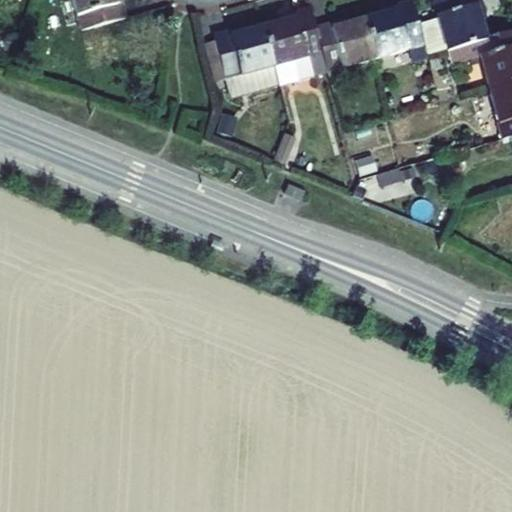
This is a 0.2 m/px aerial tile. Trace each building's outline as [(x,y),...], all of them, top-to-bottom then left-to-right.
[(76,0),(86,31),(132,18),(126,0),(76,0)] [(392,11),(365,19),(377,58),(409,48),(425,43),(420,29),(411,0),(409,0),(391,6),(392,11)] [(449,50),(477,42),(489,38),(480,9),(484,8),(481,0),(434,0),(441,23),(449,50)] [(315,28),(310,9),(289,15),(291,20),(263,29),(275,67),(281,87),(300,81),(294,62),(307,58),(313,77),(329,72),(315,28)] [(340,20),(315,28),(329,72),(377,58),(365,19),(342,26),(340,20)] [(449,50),(441,23),(420,29),(425,43),(429,56),(449,50)] [(214,38),(228,82),(275,67),(263,29),(240,36),(238,31),(214,38)] [(477,42),(491,91),(511,85),(511,31),(489,38),(477,42)] [(425,43),(409,48),(413,62),(429,57),(429,56),(425,43)] [(313,77),(307,58),(294,62),(300,81),(313,77)] [(281,87),(275,67),(228,82),(234,101),(281,87)] [(511,85),(491,91),(505,139),(511,137),(511,85)]
